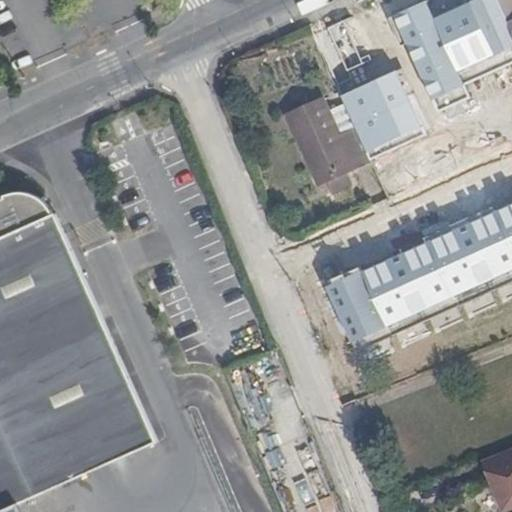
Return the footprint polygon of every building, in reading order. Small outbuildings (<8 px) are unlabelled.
[(511,29),(499,0),(472,0),(434,17),(465,84),(511,63),(511,29)] [(511,0),(499,0),(511,29),(511,0)] [(465,84),(434,17),(428,4),(394,19),(439,115),(472,99),(465,84)] [(399,71),(342,96),(359,132),(370,157),(426,132),(399,71)] [(316,189),(371,163),(370,157),(359,132),(338,140),(321,104),(284,119),(316,189)] [(0,511),(22,511),(17,500),(155,439),(53,210),(50,211),(47,205),(42,199),(34,192),(23,189),(13,188),(3,192),(4,195),(0,196),(0,511)] [(511,197),(324,284),(352,343),(511,269),(511,197)] [(511,444),(478,458),(500,510),(511,505),(511,444)]
